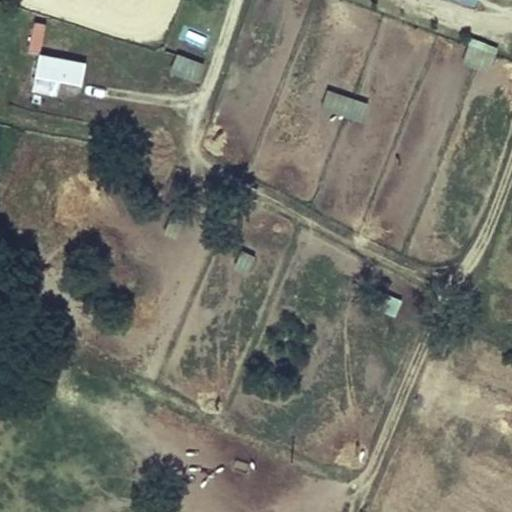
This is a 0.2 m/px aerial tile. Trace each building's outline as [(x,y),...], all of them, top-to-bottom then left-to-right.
[(42,50),(48,22),(35,19),(29,47),(42,50)] [(475,37),(466,60),(489,69),(498,45),(475,37)] [(41,50),(37,73),(85,81),(89,58),(41,50)] [(202,77),(206,58),(176,52),(172,71),(202,77)] [(36,86),(63,90),(65,79),(37,75),(36,86)] [(363,118),(370,100),(329,86),(323,104),(363,118)] [(379,309),(395,314),(401,298),(384,292),(379,309)]
